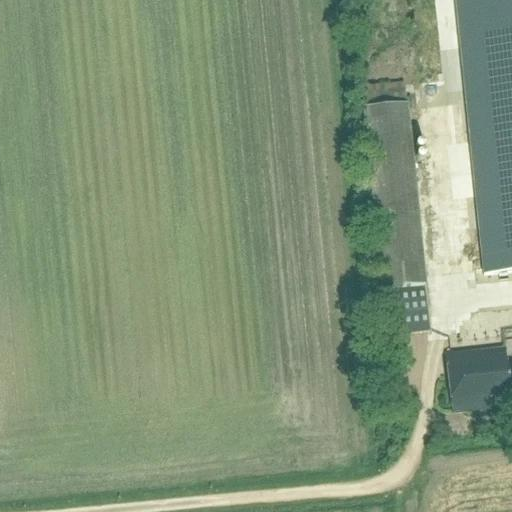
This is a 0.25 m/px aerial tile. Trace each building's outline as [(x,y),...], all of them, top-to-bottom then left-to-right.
[(511,0),(452,0),(481,278),(511,274),(511,0)] [(401,88),(358,92),(360,116),(403,112),(401,88)] [(455,104),(436,105),(439,137),(457,136),(455,104)] [(419,271),(376,275),(378,295),(422,291),(419,271)] [(423,291),(381,296),(383,318),(425,314),(423,291)] [(445,358),(448,391),(451,416),(510,410),(510,404),(511,403),(511,366),(505,367),(502,352),(445,358)]
